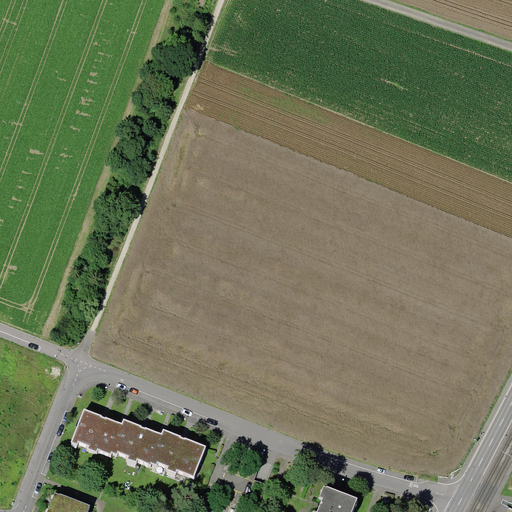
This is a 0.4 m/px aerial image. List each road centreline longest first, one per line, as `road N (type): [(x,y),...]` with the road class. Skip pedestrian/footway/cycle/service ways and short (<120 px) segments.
road 1 (residential): [(81,359),(234,422),(461,499)]
road 2 (track): [(81,359),(221,0)]
road 3 (residential): [(24,511),(81,359)]
road 4 (track): [(511,47),(374,0)]
